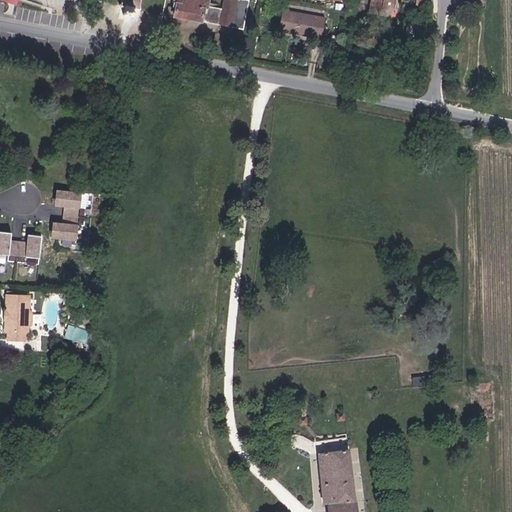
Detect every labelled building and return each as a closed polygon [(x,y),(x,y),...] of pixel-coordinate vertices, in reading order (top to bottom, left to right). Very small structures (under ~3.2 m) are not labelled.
[(123,0),(123,6),(139,8),(140,0),(123,0)] [(178,8),(176,18),(222,26),(222,23),(233,25),(233,28),(245,30),(251,0),(250,0),(226,0),(224,9),(209,6),(210,1),(204,0),(175,0),(174,7),(178,8)] [(369,0),(368,7),(393,13),(395,0),(369,0)] [(428,11),(428,0),(419,0),(418,10),(428,11)] [(393,13),(368,7),(367,14),(392,20),(393,13)] [(328,20),(285,12),(280,33),(325,41),(328,20)] [(76,192),(67,191),(58,190),(56,205),(65,206),(75,207),(79,208),(79,204),(81,192),(76,192)] [(81,192),(79,204),(87,205),(88,193),(81,192)] [(65,206),(63,224),(73,225),(75,207),(65,206)] [(54,223),(53,238),(76,240),(77,225),(73,225),(63,224),(54,223)] [(0,254),(8,256),(8,253),(26,255),(25,257),(38,259),(41,237),(28,235),(27,245),(9,243),(10,233),(0,232),(0,254)] [(26,323),(26,312),(29,309),(30,295),(7,294),(6,310),(8,312),(7,318),(6,319),(5,331),(8,331),(8,339),(25,340),(25,332),(29,332),(29,327),(26,323)] [(85,343),(90,330),(69,323),(65,336),(85,343)] [(357,511),(350,449),(319,453),(324,502),(329,502),(329,511),(357,511)]
